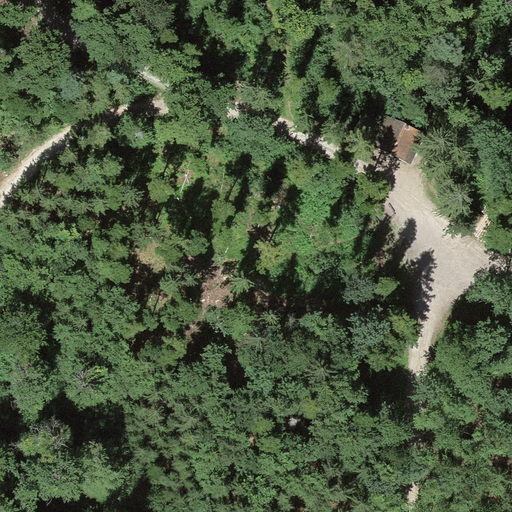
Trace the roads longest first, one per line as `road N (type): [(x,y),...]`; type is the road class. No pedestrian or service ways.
road 1 (track): [(0,204),(10,186),(78,147),(133,134),(245,132),(298,138),(379,165),(420,243)]
road 2 (track): [(420,243),(424,332),(404,511)]
road 3 (track): [(36,0),(62,56),(195,131)]
